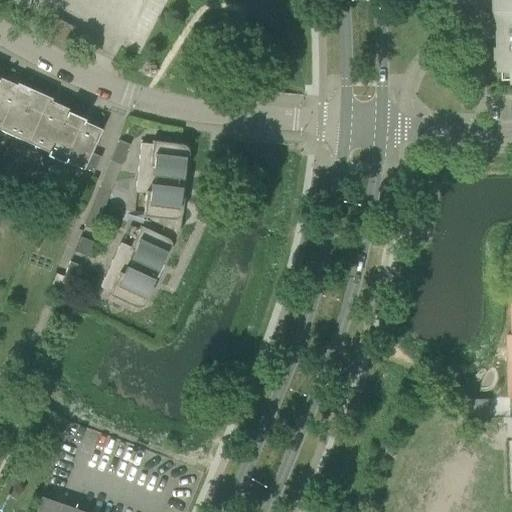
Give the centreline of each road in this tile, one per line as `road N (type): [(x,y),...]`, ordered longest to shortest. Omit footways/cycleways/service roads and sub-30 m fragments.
road 1 (tertiary): [(349,126),(328,247),(235,511)]
road 2 (tertiary): [(265,511),(324,371),(360,252),(380,129)]
road 3 (residential): [(0,32),(120,97),(183,114),(349,126)]
road 4 (residential): [(380,129),(511,135)]
road 5 (tertiary): [(380,129),(377,0)]
road 6 (tertiary): [(345,0),(349,126)]
